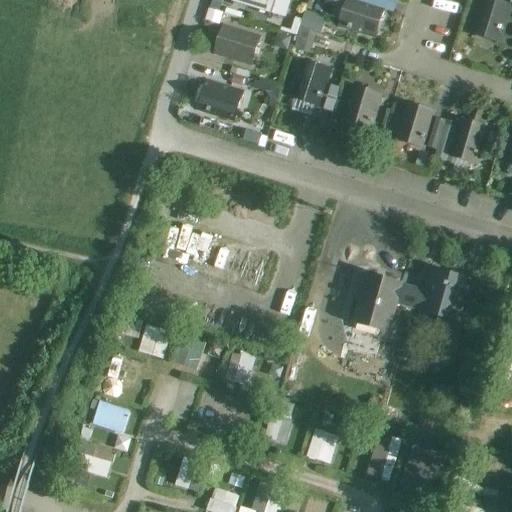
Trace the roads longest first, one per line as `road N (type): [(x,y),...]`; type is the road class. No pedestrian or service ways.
road 1 (residential): [(511,243),(173,145),(158,129),(197,0)]
road 2 (residential): [(502,89),(406,64),(401,56),(417,0)]
